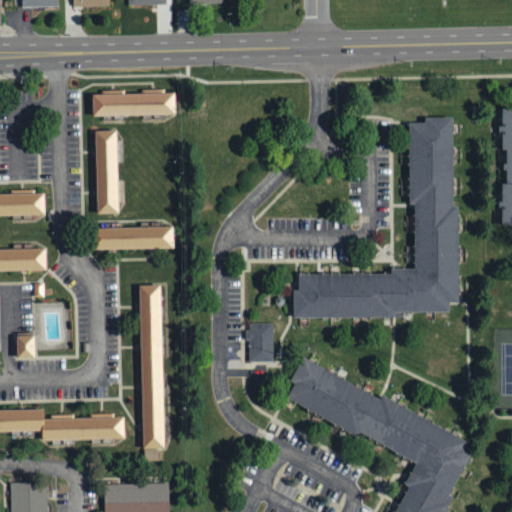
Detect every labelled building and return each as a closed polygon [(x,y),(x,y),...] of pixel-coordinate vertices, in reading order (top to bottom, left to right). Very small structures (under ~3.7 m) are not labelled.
[(21,0),(22,8),(58,7),(57,0),(21,0)] [(91,114),(91,92),(174,91),(174,113),(91,114)] [(501,106),(511,105),(511,222),(501,222),(501,181),(506,181),(506,148),(501,148),(501,106)] [(409,116),(410,202),(414,202),(414,264),(389,265),(389,270),(298,270),(298,287),(292,287),(292,315),(401,315),(400,311),(447,310),(447,299),(458,299),(457,204),(451,204),(451,116),(409,116)] [(96,211),(95,128),(116,128),(117,211),(96,211)] [(0,213),(0,192),(43,191),(43,212),(0,213)] [(91,247),(90,227),(173,225),(173,245),(91,247)] [(0,269),(0,247),(45,247),(45,269),(0,269)] [(164,459),(160,284),(139,284),(142,459),(164,459)] [(248,359),(247,323),(272,322),(273,358),(248,359)] [(34,337),(16,338),(17,360),(34,359),(34,337)] [(285,379),(300,352),(380,396),(382,392),(467,439),(462,449),(470,453),(447,494),(451,496),(442,511),(394,511),(408,488),(402,485),(414,462),(361,432),(358,437),(283,395),(290,382),(285,379)] [(0,430),(0,408),(42,407),(43,417),(125,414),(126,436),(40,439),(40,429),(0,430)] [(103,511),(103,482),(170,481),(170,511),(103,511)] [(9,511),(9,482),(46,482),(46,511),(9,511)]
